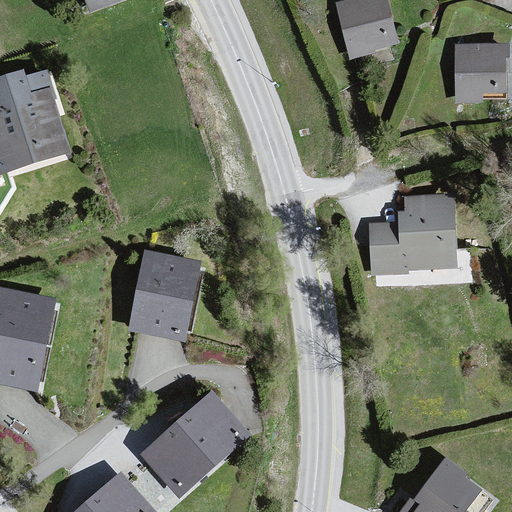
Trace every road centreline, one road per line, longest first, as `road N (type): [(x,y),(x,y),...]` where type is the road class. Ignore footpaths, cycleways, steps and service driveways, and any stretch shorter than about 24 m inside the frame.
road 1 (tertiary): [(210,0),(269,149),(309,303),(318,440),(311,511)]
road 2 (unknown): [(0,268),(128,233)]
